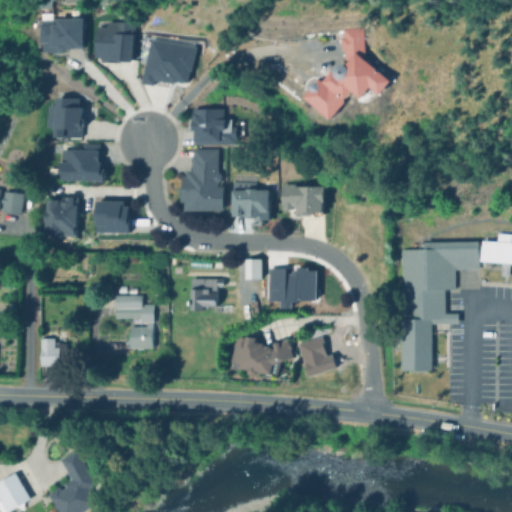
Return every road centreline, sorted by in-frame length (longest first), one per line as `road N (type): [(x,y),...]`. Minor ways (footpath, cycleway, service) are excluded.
road 1 (tertiary): [(511,431),(367,409),(0,391)]
road 2 (residential): [(367,409),(362,307),(347,268),(299,242),(247,240)]
road 3 (residential): [(247,240),(187,236),(172,226),(153,197),(146,140)]
